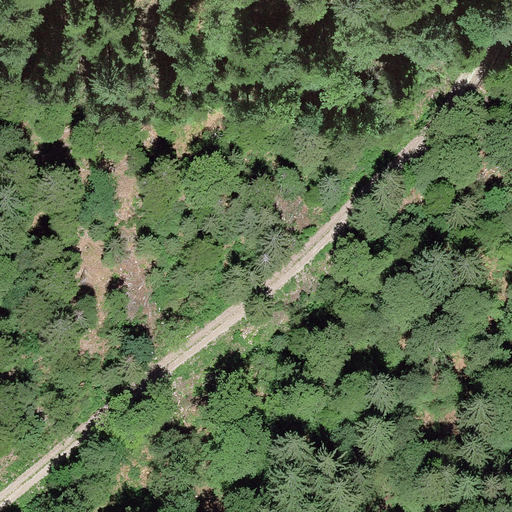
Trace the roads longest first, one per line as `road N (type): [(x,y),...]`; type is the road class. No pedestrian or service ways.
road 1 (track): [(0,510),(410,167),(505,0)]
road 2 (track): [(119,105),(0,182)]
